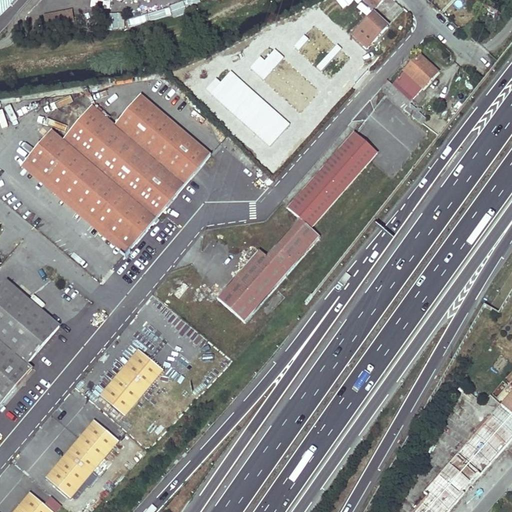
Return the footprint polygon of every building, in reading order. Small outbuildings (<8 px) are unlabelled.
[(376,6),(369,0),(363,0),(373,9),(376,6)] [(68,9),(39,14),(42,34),(71,30),(68,9)] [(366,49),(387,27),(373,14),(352,36),(366,49)] [(397,90),(390,98),(403,110),(437,72),(418,55),(391,85),(397,90)] [(384,93),(390,98),(397,90),(391,85),(387,81),(382,86),(384,93)] [(52,131),(25,162),(127,252),(211,157),(141,96),(114,126),(92,107),(62,141),(52,131)] [(258,252),(216,300),(244,324),(319,238),(309,230),(376,154),(354,134),(287,210),(299,221),(265,258),(258,252)] [(127,252),(25,162),(21,166),(124,256),(127,252)] [(271,176),(268,172),(262,178),(266,182),(271,176)] [(0,370),(17,385),(32,367),(27,363),(58,327),(6,282),(0,288),(0,370)] [(138,351),(99,397),(124,418),(163,372),(138,351)] [(0,370),(0,404),(17,385),(0,370)] [(511,391),(499,407),(511,417),(511,391)] [(416,507),(412,511),(447,511),(464,493),(461,491),(476,474),(479,476),(511,438),(511,434),(491,416),(422,493),(420,491),(410,502),(416,507)] [(70,500),(118,442),(93,421),(45,479),(70,500)] [(51,511),(29,493),(12,511),(51,511)] [(51,498),(45,505),(53,511),(58,511),(62,507),(51,498)]
